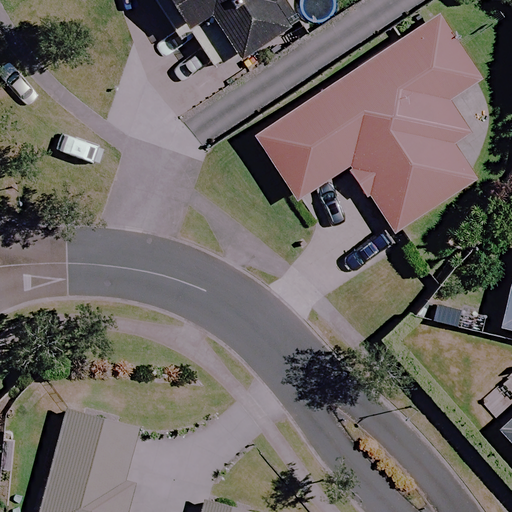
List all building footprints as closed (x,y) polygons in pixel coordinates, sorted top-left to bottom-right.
[(158,0),(210,78),(285,28),(270,5),(277,0),(158,0)] [(359,201),(363,199),(388,236),(469,182),(441,139),(458,128),(442,104),(474,83),(433,20),(250,140),(292,204),(340,172),(359,201)] [(511,264),(496,332),(511,335),(511,264)] [(128,417),(55,408),(38,511),(250,511),(251,510),(198,503),(196,511),(124,511),(129,479),(121,478),(128,417)] [(511,417),(494,433),(511,452),(511,417)]
